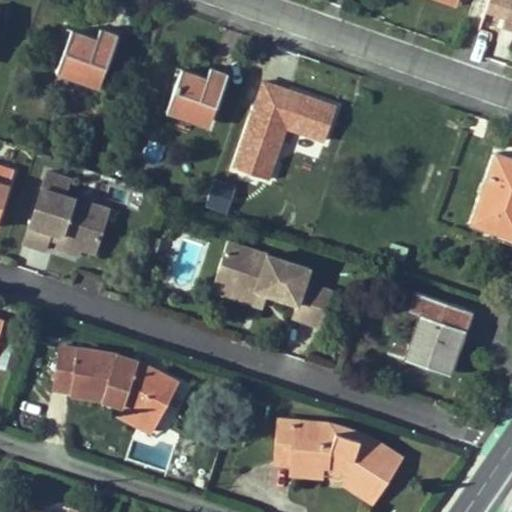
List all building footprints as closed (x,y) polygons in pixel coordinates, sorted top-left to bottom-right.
[(74,31),(61,67),(94,78),(99,64),(107,67),(119,34),(102,29),(98,39),(74,31)] [(99,64),(94,78),(61,67),(59,73),(100,87),(107,67),(99,64)] [(183,68),(170,106),(204,118),(211,102),(217,104),(229,73),(213,68),(212,67),(208,77),(183,68)] [(211,102),(204,118),(170,106),(167,112),(209,126),(217,104),(211,102)] [(360,129),(364,117),(352,113),(348,126),(360,129)] [(511,157),(498,153),(473,222),(511,235),(511,157)] [(0,216),(16,169),(1,164),(0,167),(0,216)] [(51,235),(53,230),(63,233),(61,239),(83,246),(96,250),(108,216),(89,210),(92,200),(67,192),(72,176),(50,169),(24,246),(45,252),(51,235)] [(53,230),(51,235),(61,239),(63,233),(53,230)] [(83,246),(61,239),(59,246),(80,253),(83,246)] [(236,242),(219,293),(267,309),(272,294),(302,305),(299,315),(326,324),(338,287),(310,278),(314,268),(236,242)] [(463,327),(449,322),(421,313),(415,334),(407,357),(447,372),(456,345),(463,327)] [(20,327),(2,321),(0,327),(0,350),(11,354),(20,327)] [(468,328),(463,327),(456,345),(447,372),(453,374),(468,328)] [(54,388),(72,391),(72,393),(106,400),(106,398),(108,392),(125,398),(123,404),(158,423),(179,383),(141,362),(125,356),(61,345),(54,388)] [(108,392),(106,398),(123,404),(125,398),(108,392)] [(154,431),(158,423),(123,404),(119,412),(154,431)] [(341,433),(332,424),(279,420),(275,462),(291,463),(323,466),(327,466),(328,470),(330,474),(332,476),(337,478),(341,478),(344,477),(348,473),(351,475),(381,494),(403,458),(368,435),(359,439),(341,433)] [(368,435),(332,424),(341,433),(359,439),(368,435)] [(290,474),(322,476),(323,466),(291,463),(290,474)] [(351,475),(346,483),(376,502),(381,494),(351,475)]
